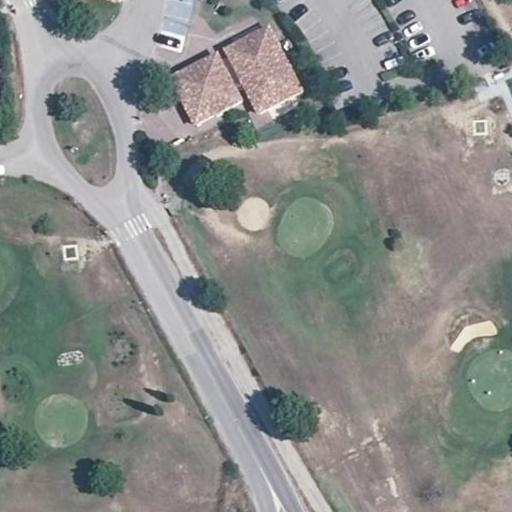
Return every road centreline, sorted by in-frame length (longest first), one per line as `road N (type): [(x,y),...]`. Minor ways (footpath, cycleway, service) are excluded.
road 1 (unclassified): [(126,182),(149,200),(323,511)]
road 2 (unclassified): [(115,196),(267,483)]
road 3 (unclassified): [(52,60),(36,113),(42,149),(71,187),(98,199),(115,196)]
road 4 (unclassified): [(126,182),(124,103),(88,62),(52,60)]
